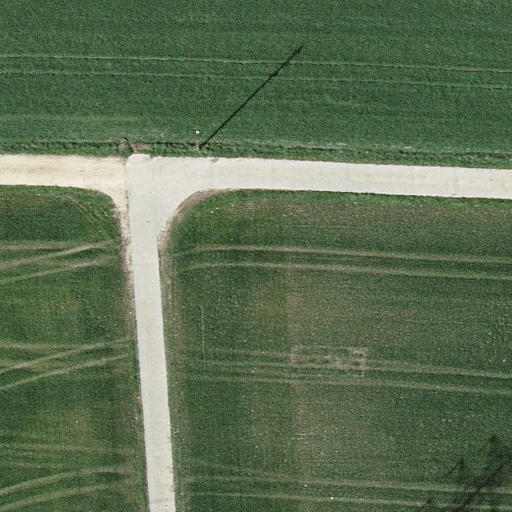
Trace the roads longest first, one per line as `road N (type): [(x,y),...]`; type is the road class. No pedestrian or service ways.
road 1 (track): [(511,185),(0,165)]
road 2 (track): [(159,511),(140,168)]
